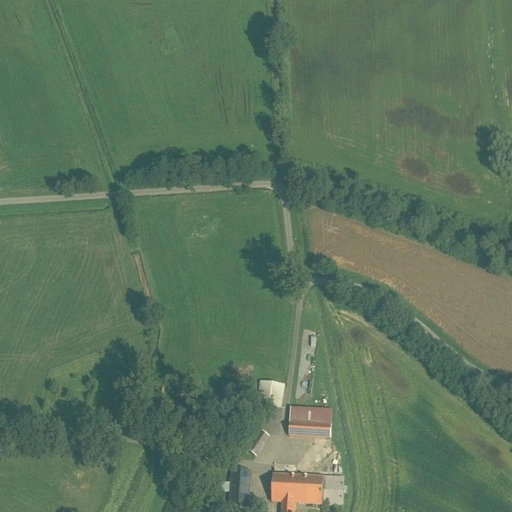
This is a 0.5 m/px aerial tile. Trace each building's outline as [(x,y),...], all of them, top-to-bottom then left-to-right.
[(280,390),(258,388),(257,410),(278,412),(280,390)] [(329,416),(288,413),(284,439),(327,443),(329,416)] [(265,442),(254,435),(244,456),(253,461),(265,442)] [(245,478),(225,477),(225,508),(244,509),(245,478)] [(276,509),(275,511),(289,511),(290,507),(338,510),(339,484),(270,480),(269,508),(276,509)]
